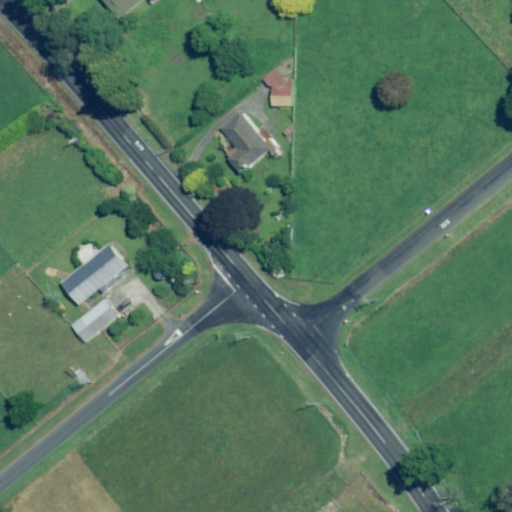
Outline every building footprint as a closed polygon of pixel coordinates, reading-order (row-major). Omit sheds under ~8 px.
[(149,0),(106,0),(124,21),(149,0)] [(287,79),(281,69),(266,79),(275,93),(274,107),(296,108),(297,80),(287,79)] [(275,150),(245,115),(226,131),(244,152),(233,161),(245,175),(275,150)] [(131,269),(113,247),(66,285),(83,307),(104,290),(108,295),(128,278),(125,274),(131,269)] [(121,318),(108,302),(75,328),(88,344),(121,318)]
